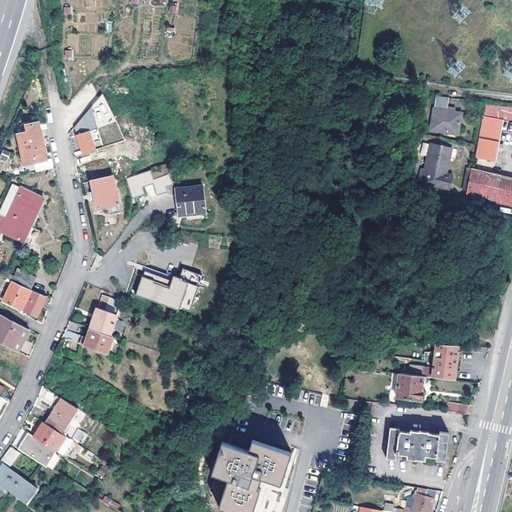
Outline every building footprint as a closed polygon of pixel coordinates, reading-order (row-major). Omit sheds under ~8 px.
[(169,3),(169,13),(177,14),(178,4),(169,3)] [(75,125),(78,134),(90,130),(88,122),(96,113),(107,112),(101,96),(75,125)] [(449,110),(450,98),(437,96),(432,130),(460,134),(462,113),(449,110)] [(511,105),(484,102),(475,158),(495,161),(502,119),(511,120),(511,105)] [(24,164),(39,160),(41,169),(53,166),(52,157),(47,159),(39,122),(26,125),(28,132),(18,135),(24,164)] [(78,134),(84,153),(97,149),(90,130),(78,134)] [(421,168),(418,182),(449,189),(452,176),(446,174),(451,147),(430,143),(424,169),(421,168)] [(465,193),(511,203),(511,176),(470,167),(465,193)] [(157,172),(159,180),(171,176),(169,169),(157,172)] [(153,173),(142,175),(144,183),(155,181),(153,173)] [(130,178),(133,198),(146,196),(144,183),(142,175),(130,178)] [(113,176),(92,180),(98,207),(120,203),(113,176)] [(171,176),(159,180),(157,180),(157,182),(155,182),(158,199),(169,195),(167,191),(175,188),(171,176)] [(13,184),(2,211),(11,215),(22,188),(13,184)] [(147,196),(155,194),(153,184),(145,187),(147,196)] [(11,215),(2,211),(0,210),(0,229),(25,241),(31,228),(28,227),(36,210),(38,211),(44,197),(22,188),(11,215)] [(177,192),(180,220),(206,217),(204,190),(177,192)] [(13,280),(32,288),(38,277),(19,268),(13,280)] [(150,268),(148,274),(182,285),(184,279),(150,268)] [(148,274),(140,298),(183,312),(184,309),(195,312),(206,277),(186,270),(184,279),(182,285),(148,274)] [(28,305),(26,310),(37,315),(47,295),(32,288),(13,280),(4,300),(23,308),(25,303),(28,305)] [(117,315),(117,314),(97,308),(91,327),(110,334),(117,315)] [(0,314),(0,341),(13,348),(24,327),(0,314)] [(85,345),(107,353),(113,335),(110,334),(91,327),(87,337),(84,336),(81,343),(85,345)] [(454,379),(457,353),(458,349),(458,345),(436,344),(432,376),(454,379)] [(423,375),(400,373),(397,397),(422,400),(423,389),(422,389),(422,382),(423,375)] [(46,422),(62,433),(78,408),(62,397),(46,422)] [(458,404),(457,411),(471,412),(473,405),(458,404)] [(34,436),(54,449),(56,450),(66,435),(62,433),(46,422),(44,421),(34,436)] [(77,428),(71,438),(81,444),(87,434),(77,428)] [(396,460),(397,455),(407,456),(407,459),(419,460),(425,461),(426,456),(436,457),(436,460),(446,461),(449,433),(440,431),(440,434),(429,433),(429,432),(410,430),(410,432),(399,431),(400,429),(390,428),(386,459),(396,460)] [(21,448),(46,463),(54,449),(34,436),(29,433),(20,447),(21,448)] [(66,437),(58,452),(66,457),(74,441),(66,437)] [(282,481),(291,452),(253,439),(250,450),(223,442),(212,473),(229,478),(220,506),(237,511),(252,511),(265,475),(282,481)] [(37,489),(8,468),(21,448),(20,447),(13,443),(0,461),(0,482),(28,502),(37,489)] [(56,450),(54,449),(46,463),(48,465),(57,450),(56,450)] [(80,457),(92,461),(94,453),(83,449),(80,457)] [(101,465),(97,473),(103,477),(108,469),(101,465)] [(395,511),(430,511),(434,499),(425,497),(427,488),(418,487),(417,490),(416,489),(415,494),(417,494),(413,508),(411,508),(410,509),(401,507),(401,508),(395,507),(395,511)]
